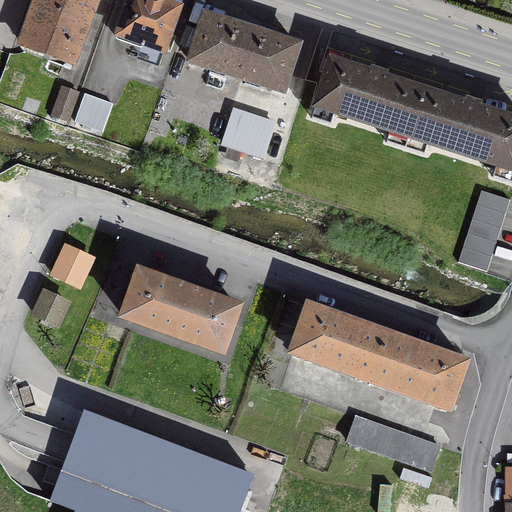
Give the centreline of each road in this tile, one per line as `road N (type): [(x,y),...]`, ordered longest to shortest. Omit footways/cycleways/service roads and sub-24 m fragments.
road 1 (residential): [(504,351),(48,195),(7,313)]
road 2 (primary): [(511,62),(322,0)]
road 3 (residential): [(470,511),(470,482),(504,351)]
